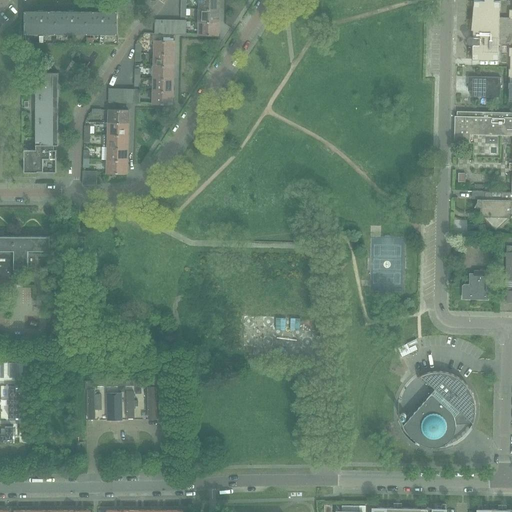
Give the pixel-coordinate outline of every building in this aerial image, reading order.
[(218,0),(199,0),(199,9),(219,9),(218,0)] [(499,41),(499,24),(500,1),(494,1),(494,0),(484,0),(484,1),(474,0),(471,30),(473,30),(472,37),(470,37),(468,37),(467,39),(467,41),(467,42),(469,44),(470,44),(472,44),(472,59),(498,60),(499,41)] [(219,9),(199,9),(199,21),(218,21),(219,9)] [(511,9),(509,10),(509,18),(505,18),(503,24),(499,24),(499,41),(506,41),(511,30),(511,48),(510,48),(509,100),(511,100),(511,9)] [(38,11),(25,11),(25,33),(26,33),(26,31),(56,31),(56,11),(43,11),(43,10),(38,10),(38,11)] [(69,12),(56,11),(56,31),(86,31),(86,12),(73,12),(73,11),(69,11),(69,12)] [(99,12),(86,12),(86,31),(117,31),(117,34),(117,12),(104,12),(104,11),(99,11),(99,12)] [(181,21),(174,21),(174,33),(185,34),(185,21),(181,21)] [(218,21),(199,21),(199,34),(218,34),(218,21)] [(174,41),(155,40),(154,53),(174,54),(174,41)] [(174,54),(154,53),(154,66),(173,66),(174,54)] [(173,66),(154,66),(154,78),(173,79),(173,66)] [(40,69),(36,69),(36,87),(36,149),(24,149),(24,151),(24,172),(38,172),(38,171),(43,171),(43,172),(47,172),(56,172),(56,149),(54,149),(54,145),(58,145),(58,73),(50,73),(40,73),(40,69)] [(471,96),(481,97),(500,97),(500,77),(468,76),(468,87),(471,87),(471,96)] [(173,79),(154,78),(153,91),(173,91),(173,79)] [(173,91),(153,91),(153,103),(172,104),(173,91)] [(129,110),(109,109),(109,122),(128,123),(129,110)] [(511,174),(511,192),(511,191),(511,112),(457,111),(456,116),(454,116),(454,143),(470,143),(470,134),(511,135),(511,174)] [(128,123),(109,122),(108,135),(128,136),(128,123)] [(108,135),(103,135),(103,147),(127,148),(128,136),(108,135)] [(103,147),(102,147),(102,160),(107,160),(127,160),(127,148),(103,147)] [(127,160),(107,160),(107,172),(126,173),(127,160)] [(504,217),(508,217),(511,218),(511,217),(511,204),(511,205),(511,198),(511,191),(511,192),(484,191),(484,194),(484,199),(477,199),(477,201),(477,203),(476,205),(474,207),(475,207),(476,205),(480,207),(480,217),(488,217),(488,219),(489,221),(490,222),(492,224),(494,225),(496,225),(498,225),(500,224),(501,223),(502,221),(503,219),(504,217)] [(0,277),(14,277),(15,268),(28,269),(28,250),(50,250),(50,248),(50,236),(0,236),(0,277)] [(81,237),(78,236),(77,236),(77,247),(85,247),(85,237),(81,237)] [(507,302),(508,302),(511,302),(511,245),(506,246),(506,252),(505,280),(511,279),(511,287),(507,287),(507,290),(501,290),(501,300),(507,300),(507,302)] [(463,284),(463,285),(463,298),(470,298),(487,298),(487,292),(493,292),(494,279),(490,278),(490,270),(474,270),(474,274),(471,274),(470,284),(463,284)] [(18,363),(9,363),(9,378),(18,378),(18,363)] [(422,375),(418,376),(417,377),(414,380),(411,382),(409,385),(407,388),(405,391),(403,394),(402,398),(401,401),(400,405),(400,408),(400,412),(400,415),(401,418),(401,420),(402,422),(403,425),(404,428),(406,430),(408,433),(410,435),(412,437),(414,439),(416,441),(419,442),(422,444),(424,445),(427,446),(429,446),(434,447),(437,447),(440,447),(444,447),(447,446),(449,446),(452,444),(456,443),(458,441),(461,439),(464,437),(466,435),(468,432),(470,429),(471,426),(472,425),(473,423),(474,421),(474,418),(475,415),(475,412),(476,409),(475,406),(475,403),(474,400),(473,396),(472,393),(470,390),(469,387),(467,385),(464,382),(462,380),(459,378),(456,376),(453,374),(450,373),(446,372),(443,372),(439,371),(436,371),(432,372),(428,372),(425,373),(422,375)] [(23,388),(9,388),(9,402),(23,402),(23,388)] [(163,389),(149,390),(150,419),(164,419),(163,389)] [(134,394),(128,394),(129,420),(141,419),(141,390),(135,390),(134,394)] [(102,392),(85,392),(86,420),(103,420),(102,393),(102,392)] [(125,394),(108,395),(108,420),(126,420),(125,394)] [(23,402),(9,402),(9,417),(23,417),(23,402)] [(6,435),(0,434),(0,442),(13,442),(13,428),(6,428),(6,435)] [(372,511),(385,511),(385,508),(377,508),(377,503),(373,502),(373,504),(373,511),(372,511)] [(393,508),(385,508),(385,511),(397,511),(398,503),(394,503),(393,508)] [(402,503),(398,503),(397,511),(409,511),(409,508),(401,508),(402,503)] [(417,508),(409,508),(409,511),(421,511),(421,503),(417,503),(417,508)] [(425,503),(421,503),(421,511),(433,511),(433,509),(425,508),(425,503)]
